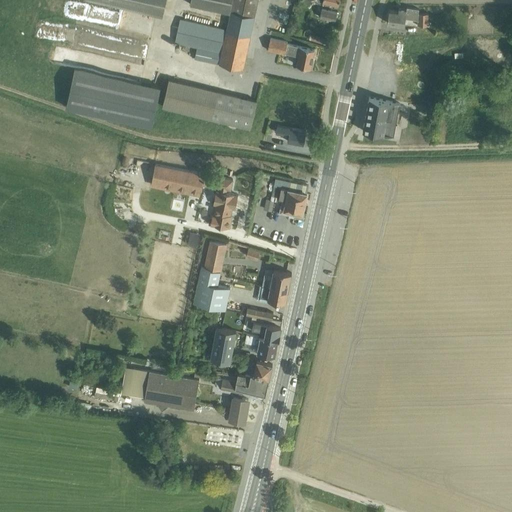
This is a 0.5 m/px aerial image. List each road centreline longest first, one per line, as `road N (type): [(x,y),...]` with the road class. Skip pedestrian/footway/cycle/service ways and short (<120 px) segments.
road 1 (primary): [(251,511),(365,0)]
road 2 (track): [(511,143),(334,144)]
road 3 (track): [(388,511),(262,466)]
